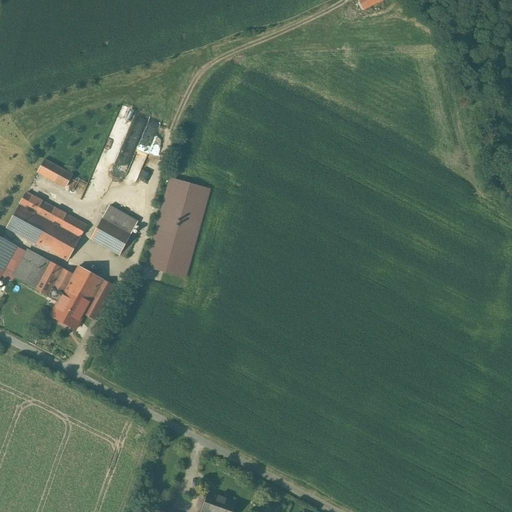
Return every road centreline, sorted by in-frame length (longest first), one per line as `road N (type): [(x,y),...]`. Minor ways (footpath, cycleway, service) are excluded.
road 1 (unclassified): [(341,511),(0,335)]
road 2 (track): [(343,0),(214,58),(176,127)]
